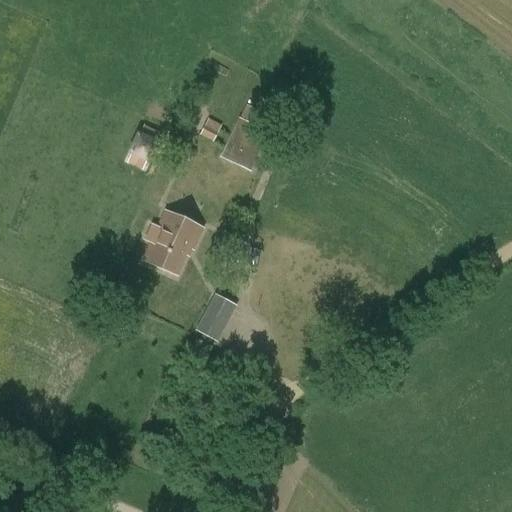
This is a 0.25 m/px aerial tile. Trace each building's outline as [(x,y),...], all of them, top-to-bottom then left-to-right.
[(251,173),(269,134),(238,119),(220,159),(251,173)] [(154,144),(139,137),(128,161),(143,168),(154,144)] [(152,242),(143,261),(176,275),(188,249),(192,251),(202,229),(165,213),(157,231),(162,233),(157,244),(152,242)] [(315,280),(347,315),(370,294),(338,259),(315,280)] [(217,341),(234,309),(215,298),(198,331),(217,341)]
